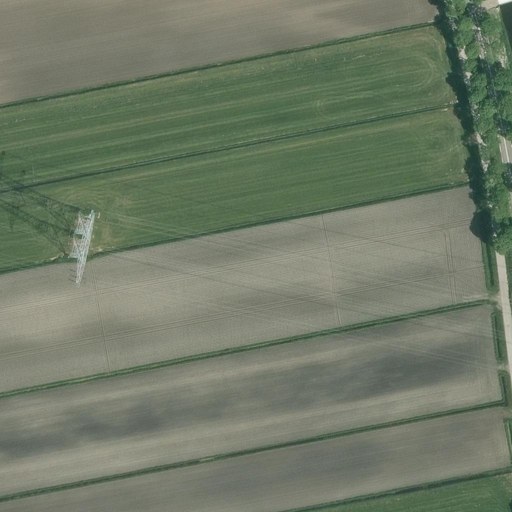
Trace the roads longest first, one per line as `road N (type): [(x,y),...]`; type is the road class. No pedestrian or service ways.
road 1 (unclassified): [(511,351),(474,106),(447,0)]
road 2 (tertiary): [(511,173),(470,0)]
